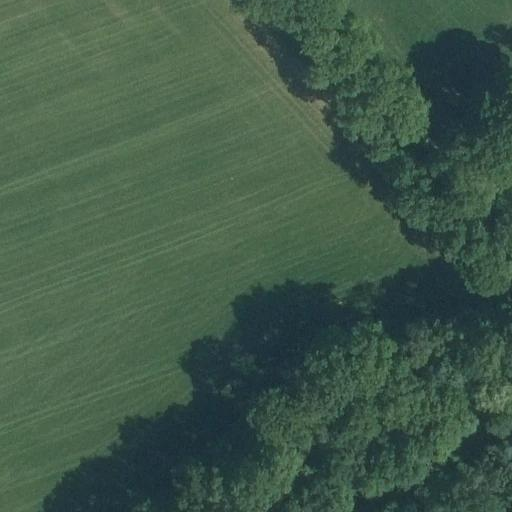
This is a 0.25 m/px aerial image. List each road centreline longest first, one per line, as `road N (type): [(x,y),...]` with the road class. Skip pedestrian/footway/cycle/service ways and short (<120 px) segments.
road 1 (track): [(511,246),(295,0)]
road 2 (tertiary): [(313,511),(511,408)]
